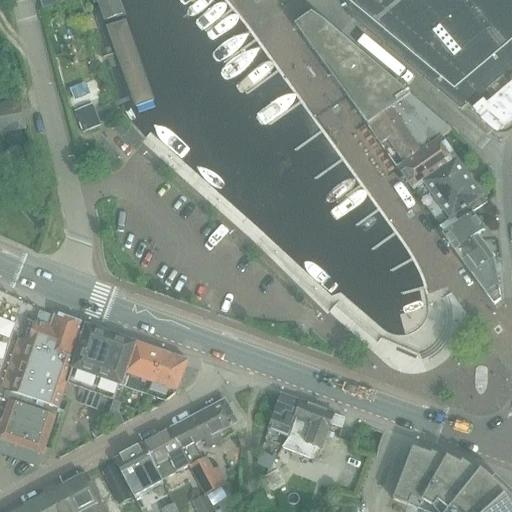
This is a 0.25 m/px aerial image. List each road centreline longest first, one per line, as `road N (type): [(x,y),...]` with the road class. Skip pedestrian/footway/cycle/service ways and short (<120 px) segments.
road 1 (residential): [(511,331),(495,330),(345,143),(273,38)]
road 2 (unclassified): [(67,286),(79,242),(72,195),(20,0)]
road 3 (residential): [(0,500),(259,361)]
road 4 (secondary): [(511,445),(259,361)]
road 5 (secondary): [(259,361),(67,286)]
